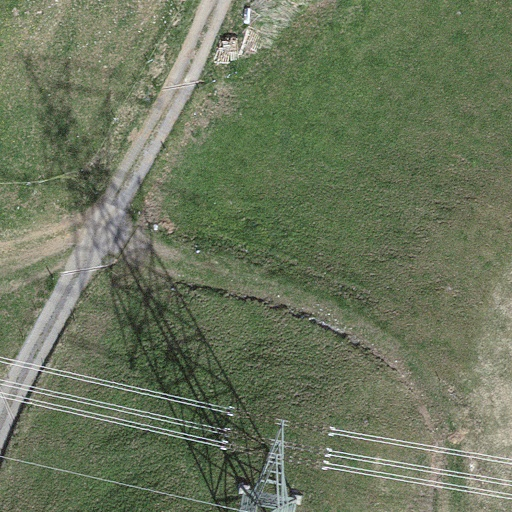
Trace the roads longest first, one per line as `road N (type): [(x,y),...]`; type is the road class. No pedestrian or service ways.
road 1 (track): [(460,511),(457,447),(442,400),(389,327),(160,256),(103,220)]
road 2 (track): [(214,0),(191,59),(25,361),(0,431)]
